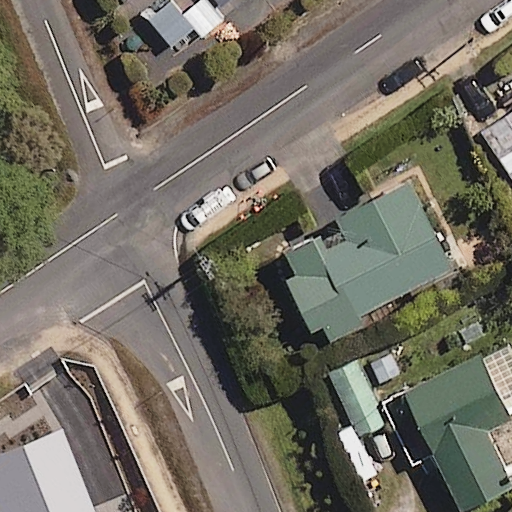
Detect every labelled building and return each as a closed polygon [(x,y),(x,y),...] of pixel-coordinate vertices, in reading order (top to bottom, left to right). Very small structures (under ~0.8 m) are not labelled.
[(224,13),(212,0),(164,0),(143,19),(171,50),(194,30),(199,36),(224,13)] [(511,111),(484,130),(511,173),(511,111)] [(321,316),(329,332),(360,318),(355,309),(450,264),(410,176),(314,220),(318,228),(274,248),(309,322),(321,316)] [(511,412),(511,348),(508,339),(381,397),(411,462),(434,452),(459,505),(508,482),(482,426),(511,412)] [(386,420),(357,354),(327,368),(351,422),(335,429),(357,478),(376,470),(360,432),(386,420)]
